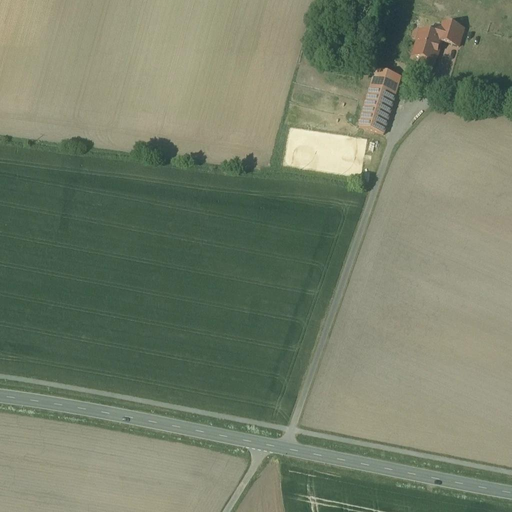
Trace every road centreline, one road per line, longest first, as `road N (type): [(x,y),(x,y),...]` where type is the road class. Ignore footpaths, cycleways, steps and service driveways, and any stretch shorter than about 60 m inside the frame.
road 1 (primary): [(0,397),(265,445)]
road 2 (primary): [(265,445),(511,493)]
